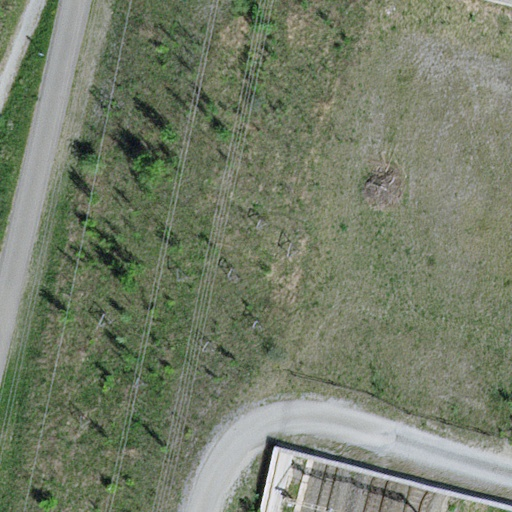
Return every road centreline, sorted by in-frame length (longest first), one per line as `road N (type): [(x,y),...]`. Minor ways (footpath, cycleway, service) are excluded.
road 1 (track): [(511,475),(314,422),(267,431),(236,450),(212,511)]
road 2 (track): [(0,344),(74,0)]
